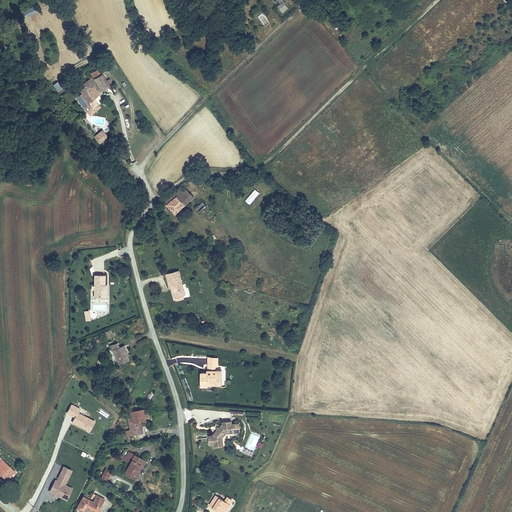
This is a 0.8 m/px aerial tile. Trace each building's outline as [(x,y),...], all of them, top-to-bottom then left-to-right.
[(280,9),(286,4),(281,0),(276,0),(279,3),(277,6),(280,9)] [(35,7),(22,11),(25,18),(37,14),(35,7)] [(98,77),(93,81),(101,92),(109,87),(101,75),(98,77)] [(93,103),(97,100),(91,91),(93,88),(88,81),(77,88),(81,95),(79,96),(86,106),(83,108),(87,115),(96,108),(93,103)] [(58,92),(63,89),(58,82),(53,85),(58,92)] [(91,91),(97,100),(100,98),(93,88),(91,91)] [(51,119),(59,126),(62,124),(54,116),(51,119)] [(108,138),(102,132),(95,138),(101,144),(108,138)] [(180,187),(164,202),(168,207),(184,192),(180,187)] [(244,200),(249,205),(259,193),(254,189),(244,200)] [(184,192),(168,207),(176,214),(193,197),(186,190),(184,192)] [(199,214),(207,206),(204,202),(196,210),(199,214)] [(211,202),(207,206),(199,214),(209,223),(220,212),(211,202)] [(184,291),(179,268),(167,271),(170,284),(171,284),(173,293),(174,293),(181,291),(184,291)] [(104,273),(94,272),(93,294),(105,295),(105,288),(103,288),(103,283),(104,273)] [(124,349),(126,348),(124,344),(113,348),(118,362),(128,359),(126,354),(124,349)] [(210,360),(209,369),(212,369),(211,375),(208,375),(202,375),(202,388),(208,389),(208,387),(221,388),(221,380),(223,380),(223,374),(216,373),(216,369),(219,369),(219,362),(210,360)] [(70,423),(89,431),(95,419),(78,412),(80,407),(70,402),(65,413),(73,416),(70,423)] [(144,419),(142,409),(130,410),(131,415),(128,416),(130,428),(130,434),(142,432),(140,419),(144,419)] [(213,435),(209,436),(209,444),(216,444),(216,446),(222,446),(221,437),(227,432),(236,431),(235,423),(231,423),(231,421),(223,421),(223,424),(222,424),(213,434),(213,435)] [(129,460),(125,467),(133,472),(137,466),(139,467),(144,457),(129,448),(124,457),(129,460)] [(4,474),(7,478),(10,474),(15,469),(0,455),(0,468),(5,473),(4,474)] [(133,472),(125,467),(123,471),(134,477),(139,467),(137,466),(133,472)] [(104,480),(109,471),(103,468),(99,476),(104,480)] [(55,478),(49,490),(65,498),(71,487),(55,478)] [(93,511),(94,511),(102,497),(96,493),(92,500),(81,494),(74,507),(82,511),(82,510),(84,507),(93,511)] [(230,503),(216,494),(210,504),(218,509),(219,507),(225,511),(230,503)]
